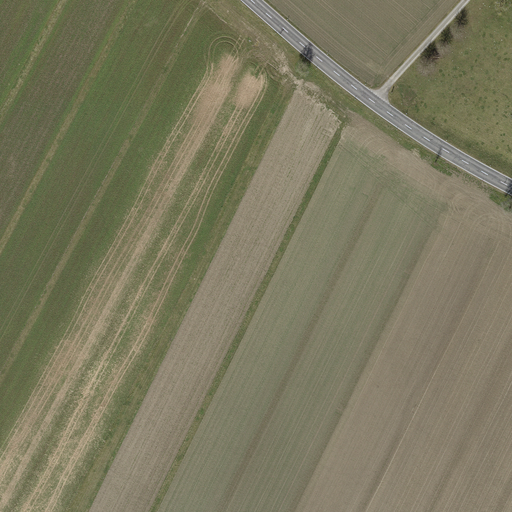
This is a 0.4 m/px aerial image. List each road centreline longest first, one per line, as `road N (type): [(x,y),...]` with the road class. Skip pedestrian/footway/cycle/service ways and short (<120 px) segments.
road 1 (tertiary): [(250,0),(372,102),(511,188)]
road 2 (track): [(372,102),(467,0)]
